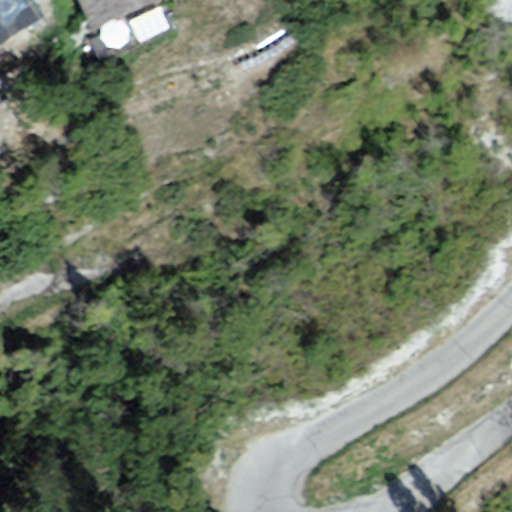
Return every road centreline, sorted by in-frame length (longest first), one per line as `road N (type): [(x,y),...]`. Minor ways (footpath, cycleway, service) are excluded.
road 1 (track): [(273,511),(268,488),(289,452),(407,387),(511,304)]
road 2 (track): [(0,299),(231,166)]
road 3 (track): [(511,412),(387,511)]
